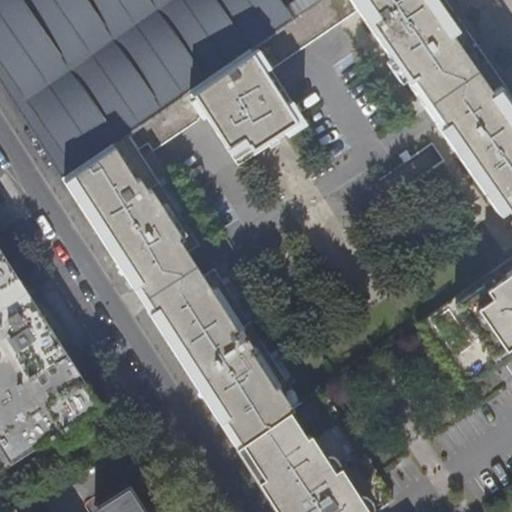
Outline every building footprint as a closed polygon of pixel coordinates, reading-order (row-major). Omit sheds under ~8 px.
[(0,0),(0,84),(62,180),(323,0),(0,0)] [(511,102),(442,0),(323,0),(62,180),(132,289),(138,285),(149,302),(154,309),(148,313),(237,451),(301,406),(282,374),(270,356),(250,325),(222,282),(214,270),(203,277),(198,270),(187,253),(199,246),(178,213),(159,183),(137,151),(147,144),(152,152),(200,122),(199,120),(205,117),(234,162),(302,119),(272,72),(358,12),(495,218),(503,212),(511,224),(511,102)] [(164,179),(159,183),(178,213),(184,209),(164,179)] [(0,251),(0,264),(8,277),(11,286),(3,291),(14,308),(24,302),(58,355),(50,361),(84,413),(99,404),(0,251)] [(511,360),(511,262),(415,329),(460,396),(511,360)] [(0,264),(0,416),(22,453),(31,448),(53,433),(77,418),(84,413),(50,361),(58,355),(24,302),(14,308),(3,291),(11,286),(8,277),(0,264)] [(228,278),(222,282),(250,325),(256,320),(228,278)] [(270,356),(282,374),(288,371),(276,352),(270,356)] [(237,451),(274,511),(381,511),(393,505),(321,393),(301,406),(237,451)] [(0,467),(22,453),(0,416),(0,467)] [(77,418),(53,433),(60,444),(84,428),(77,418)] [(159,442),(154,432),(137,443),(140,448),(143,451),(159,442)] [(161,511),(140,479),(97,505),(101,511),(161,511)] [(0,488),(0,511),(10,511),(5,487),(0,488)]
